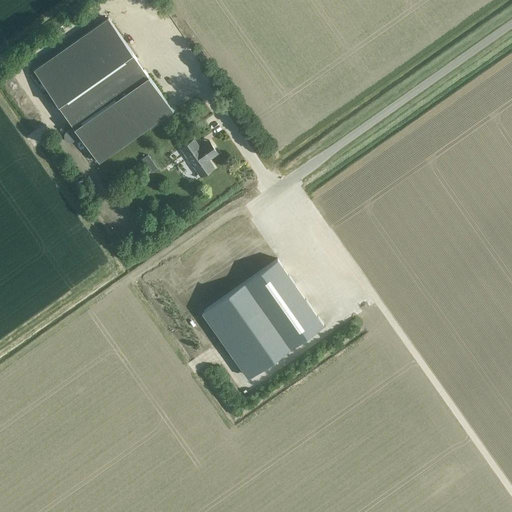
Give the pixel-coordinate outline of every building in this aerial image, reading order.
[(173,110),(108,18),(34,70),(99,162),(173,110)] [(73,130),(71,130),(69,130),(67,130),(65,132),(64,135),(64,138),(66,140),(68,141),(71,142),(73,141),(74,140),(75,139),(76,137),(76,135),(75,133),(74,131),(73,130)] [(28,135),(34,144),(40,140),(35,131),(28,135)] [(196,164),(203,174),(203,175),(214,168),(208,159),(218,153),(209,140),(199,147),(194,139),(181,148),(189,159),(186,160),(192,168),(196,164)] [(153,162),(147,167),(151,173),(157,168),(153,162)] [(323,325),(278,258),(204,309),(250,376),(323,325)]
